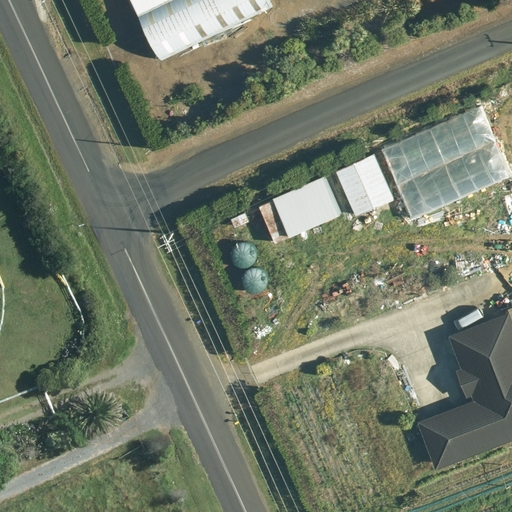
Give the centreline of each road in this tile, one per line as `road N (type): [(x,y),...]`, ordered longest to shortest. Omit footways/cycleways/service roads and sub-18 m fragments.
road 1 (unclassified): [(109,214),(511,46)]
road 2 (unclassified): [(109,214),(241,511)]
road 3 (unclassified): [(4,0),(109,214)]
